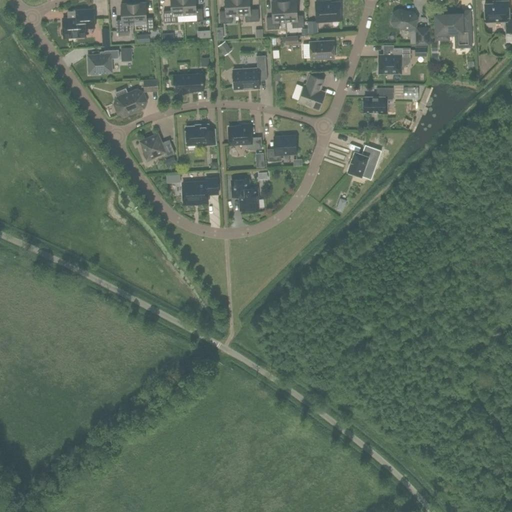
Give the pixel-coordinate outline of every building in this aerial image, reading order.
[(184,14),(183,0),(170,0),(171,10),(163,10),(164,22),(178,22),(177,15),(184,14)] [(183,0),(184,14),(196,13),(197,20),(203,20),(202,8),(196,8),(195,0),(183,0)] [(238,15),(237,0),(224,0),(225,10),(219,11),(220,23),(232,22),(232,15),(238,15)] [(237,0),(238,15),(245,14),(245,21),(259,21),(258,8),(250,9),(249,0),(237,0)] [(285,21),(283,0),(277,0),(277,1),(271,1),(272,16),(266,17),(267,29),(279,28),(279,21),(285,21)] [(283,0),(285,21),(292,20),(292,27),(304,27),(303,15),(297,15),(296,0),(283,0)] [(511,12),(509,13),(508,0),(499,1),(499,3),(484,3),(485,21),(505,20),(506,32),(511,31),(511,12)] [(315,1),(317,21),(340,19),(339,2),(325,3),(325,1),(315,1)] [(122,19),(116,19),(117,32),(118,31),(118,32),(129,31),(128,24),(135,23),(133,2),(126,3),(121,3),(122,19)] [(140,2),(133,2),(135,23),(141,23),(142,30),(153,29),(153,17),(147,17),(146,2),(140,2)] [(95,26),(94,9),(76,10),(77,18),(63,19),(63,28),(62,29),(62,33),(64,34),(64,36),(76,35),(76,36),(84,35),(86,35),(86,27),(95,26)] [(404,26),(411,28),(416,25),(417,18),(414,13),(399,9),(393,12),(391,21),(395,26),(404,28),(404,26)] [(465,47),(468,47),(471,46),(472,43),(472,40),(470,38),(470,19),(462,19),(462,13),(438,14),(438,23),(435,23),(436,39),(448,38),(448,32),(455,32),(457,35),(455,36),(457,40),(457,46),(463,46),(465,47)] [(317,32),(316,20),(308,21),(309,33),(317,32)] [(428,28),(417,28),(417,43),(428,44),(428,28)] [(102,33),(102,46),(110,46),(110,33),(102,33)] [(285,36),(286,44),(298,44),(298,35),(285,36)] [(218,46),(225,55),(232,49),(225,40),(218,46)] [(310,42),(311,58),(334,57),(333,41),(310,42)] [(415,46),(415,56),(427,56),(426,46),(415,46)] [(121,48),(122,61),(132,60),(131,47),(121,48)] [(410,61),(410,48),(393,47),(393,48),(394,48),(394,55),(379,55),(379,72),(401,72),(401,65),(406,65),(410,61)] [(91,72),(91,74),(98,74),(98,72),(111,71),(111,57),(119,57),(118,49),(104,50),(105,54),(88,55),(89,72),(91,72)] [(250,88),(259,88),(259,79),(267,79),(265,55),(256,55),(257,67),(233,69),(233,71),(232,73),(232,77),(234,79),(234,89),(250,88)] [(203,73),(184,75),(173,75),(174,91),(178,91),(178,93),(188,92),(188,90),(204,89),(203,73)] [(323,79),(311,74),(306,86),(304,85),(299,101),(300,101),(299,102),(306,105),(306,104),(319,108),(324,93),(319,91),(323,79)] [(143,79),(144,91),(159,90),(158,79),(143,79)] [(415,96),(423,97),(425,87),(416,86),(415,96)] [(393,99),(393,87),(377,87),(377,97),(364,97),(364,100),(362,100),(362,108),(364,108),(364,112),(378,112),(378,113),(387,113),(387,99),(393,99)] [(124,115),(135,110),(136,108),(144,104),(146,101),(142,92),(136,90),(117,98),(115,104),(118,112),(124,115)] [(208,124),(200,125),(200,127),(186,127),(186,144),(209,142),(209,144),(215,144),(215,131),(208,132),(208,124)] [(251,137),(250,124),(241,124),(241,126),(228,127),(229,143),(246,142),(247,149),(262,148),(261,136),(251,137)] [(175,153),(169,139),(161,142),(158,134),(140,141),(145,152),(143,152),(147,160),(154,157),(154,156),(164,151),(166,156),(175,153)] [(295,135),(274,137),(275,148),(267,149),(268,161),(281,160),(281,153),(296,152),(295,135)] [(368,152),(374,154),(376,148),(365,144),(363,150),(364,150),(362,154),(355,151),(348,171),(361,176),(368,156),(367,156),(368,152)] [(256,167),(265,166),(264,152),(255,153),(256,167)] [(173,156),(164,160),(166,166),(176,162),(173,156)] [(167,183),(181,182),(180,174),(166,175),(167,183)] [(184,183),(182,183),(184,203),(208,201),(207,193),(218,193),(217,177),(205,178),(205,181),(192,182),(192,181),(184,182),(184,183)] [(256,209),(257,208),(258,208),(257,196),(258,196),(258,189),(257,189),(256,187),(249,188),(248,178),(232,180),(233,196),(240,195),(241,209),(250,209),(251,210),(255,210),(256,209)] [(342,212),(347,200),(340,198),(336,209),(342,212)]
